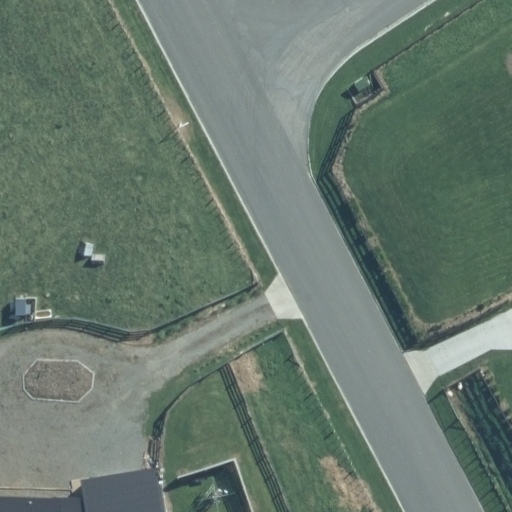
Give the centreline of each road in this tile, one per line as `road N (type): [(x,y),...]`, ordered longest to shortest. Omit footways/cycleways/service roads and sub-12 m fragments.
road 1 (residential): [(447,511),(226,87)]
road 2 (residential): [(226,87),(360,0)]
